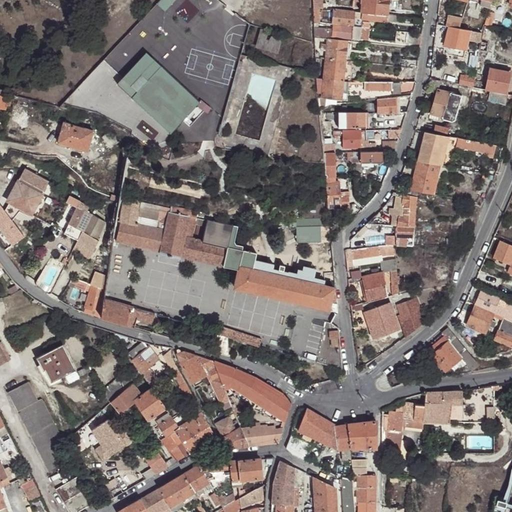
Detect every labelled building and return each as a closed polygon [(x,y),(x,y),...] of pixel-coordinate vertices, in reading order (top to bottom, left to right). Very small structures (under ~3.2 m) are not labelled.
[(160,0),(157,4),(165,11),(175,0),(160,0)] [(362,0),(361,12),(388,15),(389,0),(362,0)] [(334,9),(333,23),(353,26),(354,11),(334,9)] [(484,26),(490,27),(494,12),(489,11),(484,26)] [(396,16),(388,15),(361,12),(360,19),(396,22),(396,16)] [(449,27),(459,29),(462,19),(448,16),(446,26),(449,27)] [(313,21),(314,36),(321,37),(327,37),(331,38),(333,23),(319,22),(313,21)] [(333,23),(331,38),(348,40),(348,38),(351,38),(353,26),(333,23)] [(353,26),(351,38),(359,40),(360,27),(353,26)] [(436,29),(434,47),(444,49),(443,53),(463,57),(465,49),(466,47),(467,43),(468,37),(470,31),(459,29),(449,27),(446,26),(445,31),(436,29)] [(480,42),(479,50),(490,52),(491,43),(488,42),(489,34),(491,27),(490,27),(484,26),(482,33),(480,42)] [(362,27),(360,27),(359,40),(368,41),(370,28),(368,28),(362,27)] [(260,30),(255,49),(277,55),(282,36),(260,30)] [(473,41),(480,42),(482,33),(470,31),(468,37),(474,38),(473,41)] [(405,43),(420,45),(421,38),(421,33),(407,32),(405,43)] [(326,51),(325,58),(345,60),(348,40),(331,38),(327,37),(326,46),(326,51)] [(147,53),(117,83),(170,133),(182,120),(189,127),(204,112),(206,113),(210,108),(201,100),(200,102),(147,53)] [(325,58),(323,78),(343,80),(345,63),(345,60),(325,58)] [(404,67),(417,69),(418,61),(405,59),(404,67)] [(403,77),(415,79),(417,69),(404,67),(403,77)] [(488,68),(485,88),(505,93),(509,72),(488,68)] [(460,75),(459,84),(473,87),(474,77),(460,75)] [(321,97),(327,98),(341,99),(343,80),(323,78),(322,82),(321,97)] [(430,79),(428,85),(438,87),(440,81),(430,79)] [(364,90),(392,90),(392,82),(364,81),(364,90)] [(397,94),(412,93),(415,85),(415,82),(392,82),(392,90),(397,94)] [(505,104),(507,92),(505,93),(485,88),(473,87),(471,97),(505,104)] [(431,114),(440,116),(442,117),(443,119),(452,122),(455,120),(461,95),(437,90),(431,114)] [(6,107),(10,108),(12,99),(0,95),(0,111),(5,113),(6,107)] [(395,97),(376,99),(376,113),(395,112),(395,97)] [(365,113),(338,113),(338,129),(365,128),(365,113)] [(85,153),(91,134),(62,124),(56,144),(85,153)] [(432,133),(444,135),(449,136),(450,128),(446,127),(446,128),(434,126),(432,133)] [(365,130),(343,130),(343,148),(365,147),(365,151),(374,151),(374,143),(365,143),(365,130)] [(388,138),(398,138),(401,130),(388,130),(388,138)] [(425,132),(418,161),(437,165),(444,135),(432,133),(425,132)] [(492,155),(495,145),(457,138),(455,148),(492,155)] [(382,142),(382,151),(394,151),(396,144),(397,142),(382,142)] [(335,152),(335,143),(322,144),(322,152),(335,152)] [(383,162),(382,151),(374,151),(365,151),(360,152),(360,162),(383,162)] [(335,152),(322,152),(324,177),(336,177),(335,152)] [(411,190),(433,194),(440,165),(437,165),(418,161),(411,190)] [(29,187),(41,194),(52,175),(40,168),(37,174),(24,167),(17,180),(29,187)] [(478,190),(483,174),(472,171),(467,189),(478,190)] [(336,177),(324,177),(327,208),(328,208),(349,205),(348,196),(340,196),(339,181),(336,181),(336,177)] [(30,214),(41,194),(29,187),(17,180),(6,200),(30,214)] [(397,244),(414,245),(417,196),(394,192),(392,195),(403,197),(401,203),(405,204),(404,210),(398,209),(390,208),(389,212),(392,216),(391,225),(396,226),(396,233),(388,234),(389,245),(395,244),(397,244)] [(81,232),(82,232),(92,216),(88,214),(90,209),(68,196),(64,202),(77,210),(63,233),(76,241),(81,232)] [(119,220),(120,221),(120,220),(136,224),(137,216),(140,201),(122,197),(119,220)] [(120,220),(120,221),(115,241),(159,251),(170,208),(170,207),(140,201),(137,216),(154,220),(159,221),(158,226),(157,228),(155,228),(152,227),(136,224),(120,220)] [(170,207),(170,208),(189,213),(189,215),(195,216),(196,211),(170,205),(170,207)] [(179,258),(180,256),(189,215),(189,213),(170,208),(159,251),(159,253),(179,258)] [(180,256),(223,266),(228,247),(232,225),(195,216),(189,215),(180,256)] [(82,232),(81,232),(76,241),(70,250),(84,259),(95,240),(105,224),(92,216),(82,232)] [(137,216),(136,224),(152,227),(154,220),(137,216)] [(281,225),(268,226),(268,234),(284,234),(283,224),(281,223),(281,225)] [(232,225),(228,247),(245,251),(245,247),(232,244),(236,226),(232,225)] [(364,225),(357,233),(360,235),(367,228),(364,225)] [(296,244),(320,243),(321,226),(296,226),(296,229),(296,244)] [(511,244),(500,239),(493,256),(509,263),(509,264),(511,265),(511,244)] [(395,254),(395,244),(389,245),(350,248),(348,248),(345,250),(346,260),(347,266),(354,265),(353,264),(353,258),(378,254),(378,256),(395,254)] [(336,311),(334,288),(322,285),(252,269),(254,260),(255,253),(245,251),(228,247),(223,266),(238,270),(234,288),(249,291),(273,297),(336,311)] [(379,261),(378,256),(378,254),(353,258),(353,264),(379,261)] [(252,269),(322,285),(323,281),(311,278),(314,270),(302,266),(300,271),(295,270),(294,274),(292,274),(286,272),(286,273),(271,270),(273,264),(270,264),(254,260),(252,269)] [(388,295),(391,294),(395,293),(394,270),(391,270),(384,271),(388,295)] [(368,301),(388,295),(384,271),(353,278),(354,282),(364,280),(368,301)] [(89,285),(103,290),(106,276),(95,272),(89,285)] [(86,284),(71,278),(67,284),(84,290),(86,284)] [(102,296),(102,294),(103,290),(89,285),(86,284),(84,290),(89,292),(83,313),(99,318),(102,299),(102,296)] [(499,297),(481,290),(474,304),(492,312),(499,297)] [(351,306),(353,321),(358,320),(358,314),(358,310),(392,298),(391,294),(388,295),(368,301),(351,306)] [(424,324),(425,323),(415,298),(395,305),(399,314),(396,315),(405,338),(423,323),(424,324)] [(102,299),(99,318),(118,323),(133,328),(136,319),(151,323),(153,314),(111,301),(102,299)] [(510,309),(511,305),(511,302),(505,300),(503,304),(504,307),(510,309)] [(363,312),(368,325),(373,338),(399,328),(389,302),(363,312)] [(492,312),(474,304),(466,324),(485,332),(493,312),(492,312)] [(363,327),(368,325),(363,312),(358,314),(363,327)] [(511,345),(511,341),(511,320),(507,318),(499,315),(497,321),(500,323),(493,339),(511,345)] [(341,370),(338,329),(332,324),(325,322),(316,362),(327,366),(341,370)] [(223,327),(221,334),(236,339),(262,346),(264,339),(223,327)] [(454,371),(466,363),(471,369),(478,363),(448,327),(441,333),(448,341),(445,344),(433,353),(429,356),(433,362),(436,360),(444,370),(450,366),(454,371)] [(128,341),(129,337),(114,332),(122,344),(128,341)] [(217,333),(212,352),(228,356),(228,354),(226,338),(236,341),(236,339),(221,334),(217,333)] [(429,348),(433,353),(445,344),(441,338),(429,348)] [(0,363),(9,359),(0,343),(0,363)] [(61,378),(76,370),(63,344),(36,358),(37,360),(50,384),(61,378)] [(134,359),(144,351),(140,346),(130,354),(134,359)] [(134,359),(133,360),(137,367),(154,353),(149,346),(144,351),(134,359)] [(166,360),(169,366),(175,362),(173,359),(172,357),(172,353),(173,349),(164,357),(164,358),(165,357),(166,360)] [(181,363),(195,355),(183,352),(176,354),(177,356),(179,360),(181,363)] [(137,367),(142,373),(159,360),(154,353),(137,367)] [(205,374),(195,355),(181,363),(191,382),(205,374)] [(223,386),(214,362),(211,360),(195,355),(205,374),(210,372),(214,380),(210,382),(220,403),(224,401),(229,400),(223,386)] [(100,387),(111,401),(132,384),(142,375),(142,373),(137,367),(133,360),(100,387)] [(169,366),(172,371),(177,368),(175,362),(169,366)] [(226,366),(214,362),(223,386),(230,385),(285,421),(290,405),(290,404),(289,403),(281,394),(270,387),(255,379),(240,372),(226,366)] [(172,371),(175,376),(180,374),(177,368),(172,371)] [(210,372),(205,374),(209,382),(210,382),(214,380),(210,372)] [(180,386),(185,383),(180,374),(175,376),(180,386)] [(148,375),(144,377),(148,384),(151,382),(152,381),(148,375)] [(27,382),(19,386),(29,405),(37,401),(27,382)] [(183,392),(188,389),(185,383),(180,386),(183,392)] [(111,401),(119,412),(135,401),(135,400),(141,395),(134,387),(132,384),(111,401)] [(40,456),(52,449),(47,440),(44,434),(41,428),(38,422),(35,416),(32,411),(29,405),(19,386),(6,393),(40,456)] [(155,387),(152,390),(162,405),(167,402),(157,387),(155,387)] [(135,400),(135,401),(148,420),(153,416),(164,408),(162,405),(152,390),(151,388),(141,395),(135,400)] [(183,392),(187,399),(192,396),(188,389),(183,392)] [(461,391),(425,392),(425,396),(424,398),(424,404),(422,420),(421,422),(448,422),(451,404),(462,404),(461,391)] [(191,406),(196,403),(192,396),(187,399),(191,406)] [(29,405),(32,411),(44,405),(41,399),(37,401),(29,405)] [(230,404),(229,400),(224,401),(229,416),(231,422),(232,423),(237,421),(235,415),(233,410),(230,404)] [(235,415),(241,413),(240,410),(238,407),(237,403),(235,402),(230,404),(233,410),(235,415)] [(388,430),(388,431),(387,434),(392,435),(391,445),(399,446),(401,426),(404,426),(405,419),(412,420),(412,419),(414,405),(404,404),(404,407),(396,405),(395,411),(390,410),(387,429),(388,430)] [(424,404),(414,404),(413,419),(416,419),(422,420),(424,404)] [(32,411),(35,416),(47,410),(44,405),(32,411)] [(191,419),(202,413),(198,405),(194,407),(195,408),(191,411),(187,414),(191,419)] [(338,449),(335,425),(306,409),(301,423),(298,430),(315,438),(324,443),(338,449)] [(35,416),(38,422),(50,416),(47,410),(35,416)] [(170,416),(167,413),(155,421),(157,424),(170,416)] [(180,441),(189,454),(216,439),(202,413),(191,419),(183,424),(177,427),(178,428),(174,431),(180,441)] [(240,429),(246,428),(241,413),(235,415),(237,421),(240,428),(240,429)] [(187,414),(179,419),(183,424),(191,419),(187,414)] [(41,428),(53,422),(50,416),(38,422),(41,428)] [(166,437),(170,435),(169,434),(174,431),(178,428),(177,427),(174,422),(170,416),(157,424),(166,437)] [(218,429),(220,431),(231,422),(229,416),(214,424),(217,430),(218,429)] [(179,419),(174,422),(177,427),(183,424),(179,419)] [(132,440),(124,428),(116,434),(107,420),(91,430),(97,440),(100,438),(104,444),(101,446),(95,450),(102,461),(132,440)] [(347,424),(350,449),(375,448),(375,420),(347,424)] [(232,423),(235,431),(240,428),(237,421),(232,423)] [(44,434),(56,428),(53,422),(41,428),(44,434)] [(220,431),(223,437),(235,431),(232,423),(231,422),(220,431)] [(350,449),(347,424),(336,426),(335,425),(338,449),(339,450),(342,450),(349,449),(350,449)] [(279,443),(283,428),(273,429),(273,427),(264,428),(264,426),(246,428),(240,429),(247,446),(279,443)] [(44,434),(47,440),(59,433),(56,428),(44,434)] [(231,448),(247,446),(240,429),(240,428),(235,431),(223,437),(228,446),(231,448)] [(171,437),(176,444),(180,441),(174,431),(169,434),(170,435),(171,437)] [(388,431),(385,431),(385,455),(398,457),(399,446),(391,445),(392,435),(387,434),(388,431)] [(312,446),(291,434),(286,449),(291,454),(304,460),(312,446)] [(179,460),(184,457),(176,444),(171,437),(166,441),(179,460)] [(312,444),(321,448),(324,443),(315,438),(312,444)] [(53,451),(52,449),(40,456),(41,458),(53,452),(53,451)] [(343,462),(351,461),(351,460),(349,449),(342,450),(343,462)] [(53,452),(41,458),(48,473),(60,466),(53,452)] [(155,474),(163,469),(151,455),(145,459),(144,460),(155,474)] [(260,459),(239,461),(241,480),(261,478),(260,459)] [(351,461),(352,475),(357,475),(366,475),(365,460),(351,460),(351,461)] [(241,480),(239,461),(229,462),(230,471),(231,477),(231,481),(232,481),(241,480)] [(272,484),(271,503),(276,504),(293,505),(293,487),(293,468),(279,461),(272,484)] [(0,511),(7,511),(0,494),(0,481),(6,477),(10,475),(7,468),(3,470),(0,462),(0,511)] [(230,471),(229,462),(198,465),(207,481),(213,479),(212,473),(230,471)] [(207,481),(198,465),(182,474),(193,492),(205,485),(209,483),(207,481)] [(304,473),(293,468),(293,487),(297,487),(303,487),(304,473)] [(231,477),(230,471),(212,473),(213,479),(231,477)] [(169,506),(193,492),(182,474),(159,487),(169,506)] [(357,478),(358,487),(375,487),(375,475),(366,475),(357,475),(357,476),(357,478)] [(87,490),(80,476),(56,489),(57,492),(63,503),(87,490)] [(353,484),(353,480),(341,477),(341,478),(343,511),(354,511),(354,503),(354,500),(354,498),(352,487),(353,488),(353,484)] [(28,502),(40,495),(31,479),(20,485),(28,502)] [(209,483),(211,487),(216,485),(213,479),(207,481),(209,483)] [(334,487),(315,479),(317,511),(336,511),(335,490),(335,488),(334,487)] [(196,497),(208,490),(205,485),(193,492),(196,496),(196,497)] [(159,511),(169,506),(159,487),(140,499),(147,511),(159,511)] [(357,501),(358,501),(375,501),(375,487),(358,487),(357,487),(357,498),(357,501)] [(259,498),(257,489),(243,497),(239,499),(241,508),(260,501),(259,498)] [(94,502),(87,490),(63,503),(68,511),(77,511),(87,506),(94,502)] [(68,511),(63,503),(57,492),(52,495),(61,511),(68,511)] [(196,496),(193,492),(169,506),(172,510),(196,496)] [(222,508),(239,499),(238,496),(237,493),(220,503),(222,508)] [(147,511),(140,499),(117,511),(116,511),(147,511)] [(234,511),(238,510),(241,508),(239,499),(222,508),(224,511),(234,511)] [(374,511),(375,501),(358,501),(358,503),(358,511),(374,511)]
